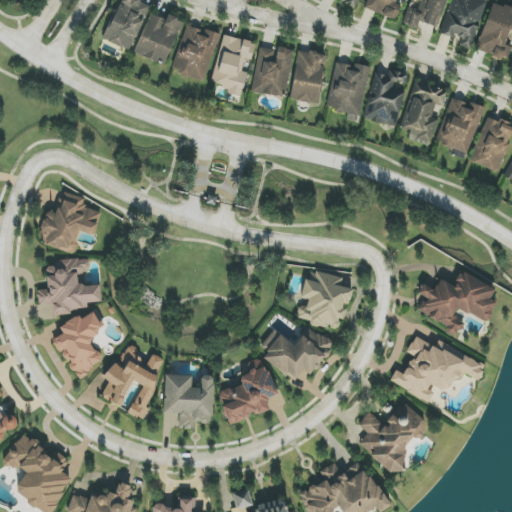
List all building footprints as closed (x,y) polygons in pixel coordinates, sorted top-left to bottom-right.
[(119,0),(104,41),(131,51),(149,4),(138,0),(119,0)] [(355,9),(359,0),(345,0),(344,3),(355,9)] [(369,0),(366,9),(396,21),(401,6),(395,3),(396,0),(369,0)] [(415,0),(420,1),(417,10),(407,7),(402,24),(417,28),(419,22),(438,28),(445,0),(415,0)] [(471,49),(486,0),(451,0),(440,33),(461,40),(459,46),(471,49)] [(507,61),(511,45),(511,6),(493,1),(476,50),(507,61)] [(168,15),(166,20),(151,14),(134,53),(164,66),(183,21),(168,15)] [(172,72),(206,81),(218,34),(185,25),(172,72)] [(224,36),(213,84),(228,87),(227,93),(243,97),(255,43),(224,36)] [(294,50),(277,47),(276,50),(259,47),(251,92),(285,98),(294,50)] [(290,100),(318,105),(326,55),(298,50),(290,100)] [(359,118),(369,68),(337,61),(328,107),(334,108),(334,112),(359,118)] [(364,120),(398,127),(408,75),(388,71),(387,75),(373,72),(364,120)] [(400,132),(432,141),(445,94),(413,85),(400,132)] [(484,108),(451,97),(436,143),(469,153),(484,108)] [(497,173),(511,136),(511,124),(499,119),(498,122),(488,118),(470,161),(497,173)] [(511,162),(503,180),(511,184),(511,162)] [(102,208),(61,196),(57,214),(46,211),(37,243),(74,253),(80,232),(94,236),(102,208)] [(100,285),(77,286),(77,274),(87,274),(87,259),(57,260),(57,267),(46,267),(47,290),(38,290),(38,305),(52,305),(52,316),(70,315),(70,309),(87,309),(87,303),(100,302),(100,285)] [(418,310),(447,327),(445,332),(456,338),(468,317),(484,326),(497,304),(489,300),(495,290),(460,270),(452,285),(441,278),(436,286),(427,280),(419,294),(425,297),(418,310)] [(353,290),(322,283),(324,277),(307,273),(302,297),(297,320),(340,329),(345,307),(349,307),(353,290)] [(54,339),(71,373),(75,370),(78,377),(103,365),(90,338),(103,331),(93,311),(59,327),(63,335),(54,339)] [(331,340),(304,328),(298,342),(271,329),(262,349),(267,351),(262,363),(298,379),(301,371),(315,377),(331,340)] [(389,381),(430,404),(439,386),(450,392),(462,371),(478,380),(483,371),(417,334),(406,352),(413,356),(402,375),(395,371),(389,381)] [(144,420),(149,409),(147,407),(164,360),(153,355),(148,361),(135,356),(137,348),(131,346),(122,356),(127,361),(124,369),(120,367),(115,363),(103,376),(108,381),(101,399),(120,406),(125,401),(121,397),(128,389),(131,381),(143,385),(138,397),(130,406),(127,414),(144,420)] [(228,424),(269,411),(266,399),(275,396),(264,358),(247,364),(250,374),(239,377),(242,386),(219,393),(228,424)] [(164,414),(179,415),(178,429),(194,430),(194,424),(212,424),(214,376),(201,376),(200,388),(191,388),(192,376),(165,375),(164,414)] [(0,442),(4,438),(2,434),(15,427),(18,425),(13,414),(3,419),(0,413),(0,397),(2,396),(0,391),(0,442)] [(358,445),(390,473),(430,428),(402,403),(383,425),(370,413),(358,426),(367,434),(358,445)] [(45,511),(53,511),(70,478),(61,473),(65,466),(38,452),(42,444),(20,433),(5,463),(25,472),(13,496),(45,511)] [(358,462),(342,474),(334,462),(319,472),(323,478),(297,496),(308,511),(366,511),(374,507),(377,511),(382,511),(390,506),(358,462)] [(136,511),(137,511),(131,509),(134,502),(128,500),(132,487),(119,482),(114,498),(92,491),(89,500),(73,495),(67,511),(136,511)] [(253,506),(248,489),(232,494),(237,511),(253,506)] [(190,511),(191,496),(178,496),(178,507),(154,506),(153,511),(190,511)] [(295,511),(292,511),(288,511),(285,499),(255,506),(256,511),(295,511)]
